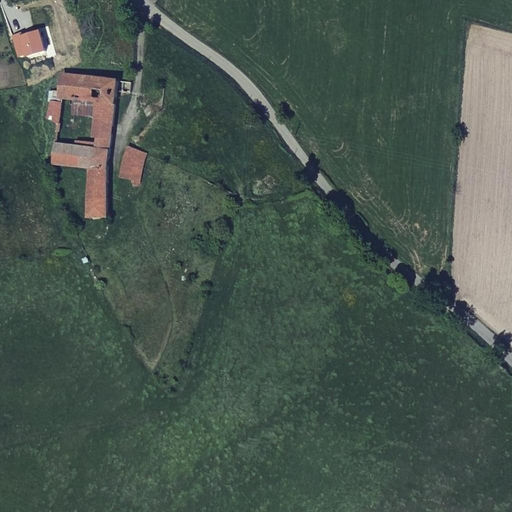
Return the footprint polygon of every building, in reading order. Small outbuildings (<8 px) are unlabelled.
[(108,171),(112,141),(118,93),(131,95),(133,83),(65,76),(62,100),(76,102),(97,104),(97,117),(99,139),(99,146),(98,151),(81,149),(56,145),(54,165),(91,169),(108,171)] [(97,104),(76,102),(75,114),(97,117),(97,104)] [(49,119),(59,124),(61,125),(63,105),(52,103),(49,119)] [(140,185),(147,156),(129,148),(126,157),(138,161),(135,171),(133,184),(140,185)] [(123,168),(135,171),(138,161),(126,157),(123,168)] [(108,219),(108,171),(91,169),(89,219),(108,219)]
